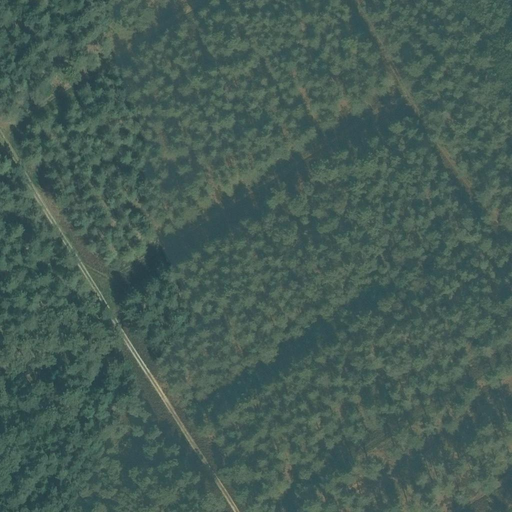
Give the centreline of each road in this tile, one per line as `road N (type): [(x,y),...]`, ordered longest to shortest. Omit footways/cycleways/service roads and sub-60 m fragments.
road 1 (track): [(99,288),(406,98),(488,218),(511,229)]
road 2 (track): [(0,128),(240,511)]
road 3 (track): [(203,0),(1,131)]
